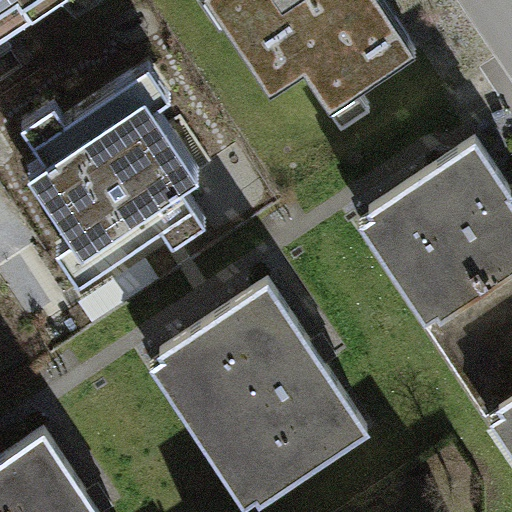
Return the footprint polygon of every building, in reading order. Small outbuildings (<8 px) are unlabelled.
[(0,0),(0,32),(34,11),(26,0),(0,0)] [(352,82),(356,87),(419,45),(388,0),(237,0),(241,5),(224,16),(272,88),(306,65),(328,98),(352,82)] [(208,176),(138,70),(35,141),(108,239),(143,219),(152,213),(162,211),(170,205),(179,199),(208,176)] [(368,207),(439,311),(467,293),(511,262),(511,187),(476,134),(368,207)] [(367,421),(267,272),(157,346),(258,495),(367,421)] [(483,413),(500,402),(497,398),(511,387),(511,300),(484,319),(467,293),(439,311),(423,322),(483,413)] [(500,402),(511,419),(511,387),(497,398),(500,402)] [(0,511),(104,511),(42,421),(0,449),(0,511)]
